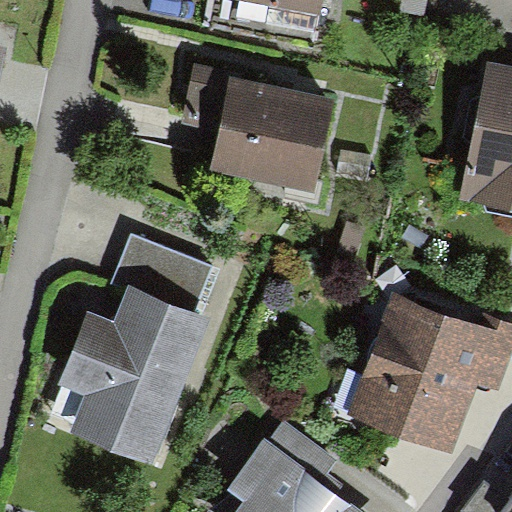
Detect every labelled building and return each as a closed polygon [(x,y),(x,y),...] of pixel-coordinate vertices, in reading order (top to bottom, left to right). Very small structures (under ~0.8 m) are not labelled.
[(323,0),(235,0),(320,16),(323,0)] [(511,46),(475,40),(452,180),(511,189),(511,46)] [(0,89),(8,49),(0,47),(0,89)] [(218,132),(210,171),(314,193),(335,94),(198,66),(185,125),(218,132)] [(195,313),(211,269),(133,234),(114,284),(127,288),(195,313)] [(85,390),(68,438),(152,468),(208,318),(195,313),(127,288),(115,322),(86,312),(61,382),(85,390)] [(511,360),(511,331),(394,293),(354,417),(453,449),(474,386),(501,395),(511,360)] [(329,459),(280,422),(226,492),(244,505),(238,511),(361,511),(315,477),(329,459)] [(511,511),(511,496),(487,479),(463,511),(511,511)]
